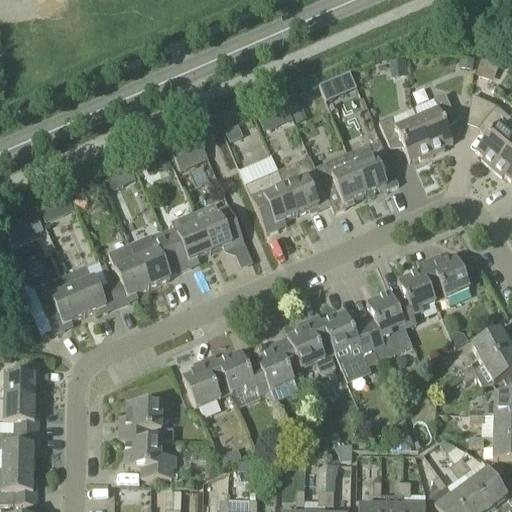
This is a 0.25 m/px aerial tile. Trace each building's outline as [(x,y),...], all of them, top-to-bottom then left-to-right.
[(460,61),(459,72),(473,74),(475,63),(460,61)] [(390,66),(391,83),(407,81),(405,64),(390,66)] [(326,105),(335,101),(328,85),(319,89),(326,105)] [(456,125),(445,99),(412,113),(416,122),(432,159),(444,154),(443,151),(452,147),(443,128),(454,123),(455,126),(456,125)] [(297,101),(286,106),(296,128),(307,123),(297,101)] [(511,121),(511,123),(496,110),(477,133),(478,134),(480,131),(488,139),(475,154),(482,161),(480,164),(491,172),(511,147),(511,121)] [(432,159),(416,122),(412,113),(378,127),(390,154),(391,154),(390,151),(400,147),(409,166),(418,162),(419,165),(432,159)] [(272,116),(258,121),(264,136),(277,131),(272,116)] [(229,130),(221,134),(226,145),(234,142),(229,130)] [(197,141),(169,153),(179,175),(206,163),(197,141)] [(387,194),(398,189),(378,144),(346,158),(364,199),(385,190),(387,194)] [(511,147),(491,172),(501,181),(503,179),(511,185),(511,183),(511,147)] [(346,158),(345,157),(325,166),(325,168),(313,173),(327,203),(333,217),(345,212),(344,208),(364,199),(346,158)] [(166,160),(155,165),(159,175),(171,170),(166,160)] [(313,173),(309,162),(277,175),(296,220),(317,210),(316,207),(327,203),(313,173)] [(266,239),(278,234),(275,229),(296,220),(277,175),(244,189),(266,239)] [(112,195),(125,190),(120,180),(108,185),(112,195)] [(64,222),(58,209),(40,217),(45,230),(64,222)] [(217,215),(219,219),(197,229),(209,257),(230,248),(232,253),(243,248),(227,210),(217,215)] [(189,266),(209,257),(197,229),(192,218),(164,231),(166,237),(163,239),(179,275),(179,276),(191,271),(189,266)] [(150,240),(129,249),(148,293),(169,283),(168,280),(179,275),(163,239),(162,237),(151,242),(150,240)] [(127,301),(148,293),(129,249),(107,258),(119,284),(108,288),(117,311),(129,305),(127,301)] [(442,266),(439,260),(417,269),(420,276),(434,307),(469,292),(455,261),(442,266)] [(98,293),(93,281),(89,282),(84,272),(66,280),(83,320),(104,312),(105,316),(117,311),(108,288),(98,293)] [(434,307),(420,276),(396,286),(404,305),(394,309),(404,333),(415,328),(412,321),(422,317),(420,313),(434,307)] [(53,338),(65,333),(63,329),(83,320),(66,280),(33,294),(53,338)] [(373,327),(363,331),(373,355),(378,366),(412,351),(404,333),(394,309),(389,298),(365,308),(373,327)] [(352,336),(344,317),(321,327),(334,359),(348,353),(349,357),(359,353),(362,360),(373,355),(363,331),(352,336)] [(330,361),(334,359),(321,327),(318,320),(296,330),(299,336),(286,343),(300,374),(314,368),(319,379),(325,381),(333,378),(335,373),(330,361)] [(481,369),(510,353),(499,334),(470,350),(481,369)] [(258,371),(268,395),(269,396),(303,381),(300,374),(286,343),(265,352),(268,358),(255,364),(258,371)] [(511,356),(510,353),(481,369),(472,374),(460,381),(464,388),(476,382),(481,391),(492,389),(511,377),(511,356)] [(248,375),(240,357),(216,367),(227,391),(230,399),(244,393),(245,396),(255,392),(258,399),(268,395),(258,371),(248,375)] [(195,414),(220,403),(216,395),(227,391),(216,367),(214,360),(192,369),(195,376),(182,382),(195,414)] [(460,381),(472,374),(469,368),(457,375),(460,381)] [(39,382),(39,369),(15,369),(15,381),(3,380),(3,404),(34,404),(35,382),(39,382)] [(493,421),(511,421),(511,399),(493,399),(493,409),(482,409),(482,413),(469,413),(469,421),(483,421),(493,421)] [(415,412),(409,402),(398,407),(403,418),(412,419),(415,412)] [(38,439),(38,426),(34,426),(34,404),(3,404),(2,427),(14,427),(14,439),(38,439)] [(160,434),(161,408),(126,408),(126,422),(119,422),(118,445),(125,445),(160,446),(172,446),(172,434),(160,434)] [(511,421),(493,421),(492,443),(511,443),(511,421)] [(0,455),(2,455),(1,474),(32,474),(33,452),(37,452),(38,439),(14,439),(0,438),(0,455)] [(323,464),(333,452),(334,451),(324,442),(313,455),(323,464)] [(482,451),(483,443),(468,442),(468,450),(482,451)] [(511,465),(511,443),(492,443),(492,465),(511,465)] [(160,461),(160,446),(125,445),(125,471),(140,472),(140,483),(171,484),(171,473),(175,473),(175,461),(160,461)] [(333,452),(340,466),(351,466),(351,454),(351,449),(334,451),(333,452)] [(223,470),(233,465),(229,457),(219,461),(223,470)] [(463,480),(469,475),(461,463),(454,468),(463,480)] [(463,480),(469,487),(486,511),(490,511),(506,501),(481,466),(469,475),(463,480)] [(457,484),(463,480),(454,468),(448,473),(457,484)] [(337,470),(336,470),(326,470),(325,497),(333,497),(334,483),(337,470)] [(36,510),(36,497),(32,496),(32,474),(1,474),(0,473),(0,508),(12,509),(36,510)] [(439,497),(446,492),(437,481),(431,486),(439,497)] [(380,500),(380,487),(372,487),(372,501),(380,501),(380,500)] [(460,511),(486,511),(469,487),(451,500),(460,511)] [(402,488),(401,502),(409,502),(409,499),(410,488),(402,488)] [(303,510),(304,496),(296,496),(295,510),(303,510)] [(325,511),(325,497),(317,497),(317,511),(325,511)] [(325,497),(325,511),(332,511),(333,497),(325,497)] [(380,501),(380,511),(379,511),(401,511),(401,502),(394,502),(394,500),(380,500),(380,501)] [(460,511),(451,500),(435,511),(460,511)]
